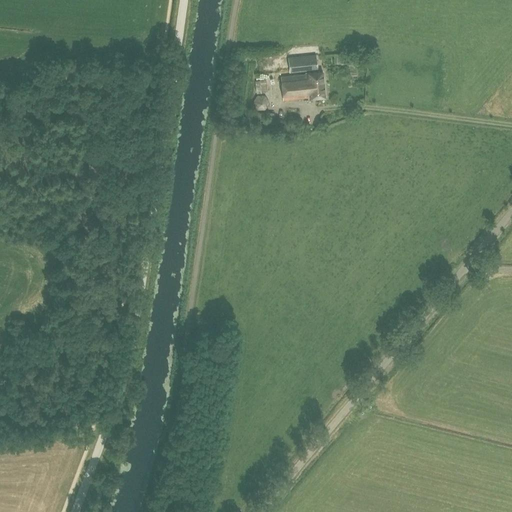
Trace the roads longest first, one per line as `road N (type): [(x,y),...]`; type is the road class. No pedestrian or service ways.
road 1 (unclassified): [(74,511),(129,354),(183,0)]
road 2 (unclassified): [(511,210),(259,511)]
